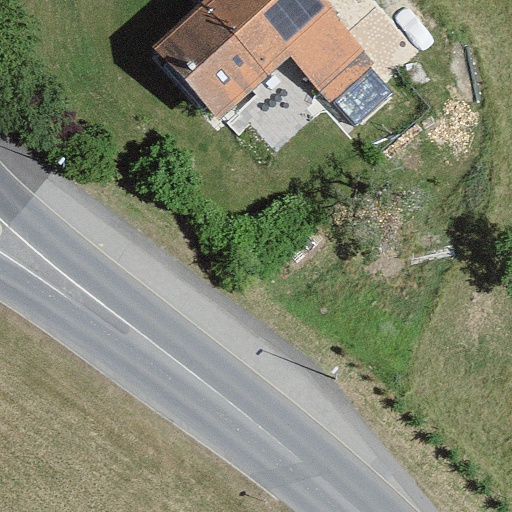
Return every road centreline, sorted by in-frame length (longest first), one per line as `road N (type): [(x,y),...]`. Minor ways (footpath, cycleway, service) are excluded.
road 1 (secondary): [(206,388),(0,183)]
road 2 (secondary): [(0,280),(206,388)]
road 3 (secondary): [(206,388),(356,511)]
